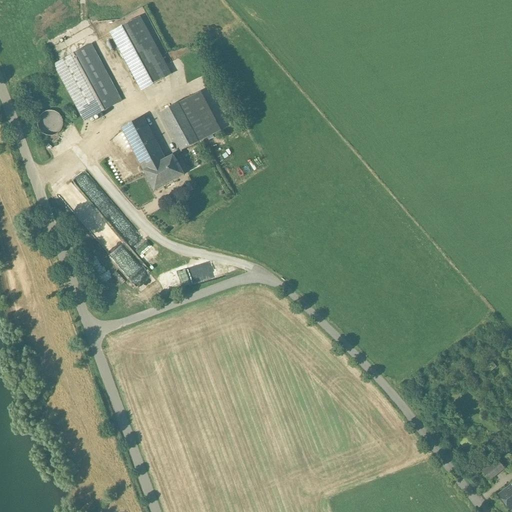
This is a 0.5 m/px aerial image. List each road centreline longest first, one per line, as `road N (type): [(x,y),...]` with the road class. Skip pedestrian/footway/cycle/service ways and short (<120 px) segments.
road 1 (residential): [(91,335),(265,278),(350,347),(485,511)]
road 2 (unclassified): [(0,86),(91,335)]
road 3 (unclassified): [(91,335),(155,511)]
